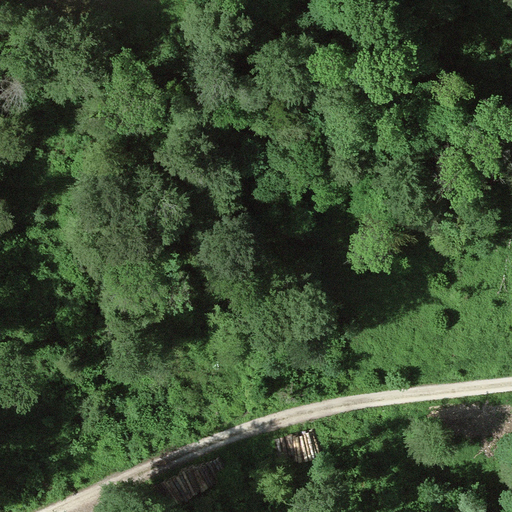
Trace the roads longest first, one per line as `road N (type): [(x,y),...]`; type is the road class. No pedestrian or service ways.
road 1 (track): [(51,511),(257,427),(393,396),(511,382)]
road 2 (track): [(117,484),(87,466),(0,451)]
